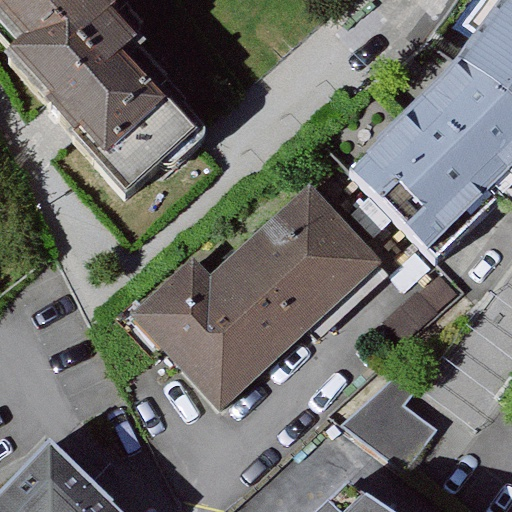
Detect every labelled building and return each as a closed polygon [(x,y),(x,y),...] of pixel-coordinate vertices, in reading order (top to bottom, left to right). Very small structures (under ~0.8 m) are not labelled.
[(33,103),(126,208),(209,135),(169,91),(186,75),(119,0),(0,0),(0,28),(52,87),(33,103)] [(511,0),(503,0),(434,77),(334,182),(457,298),(511,246),(511,0)] [(196,276),(134,337),(228,434),(382,288),(303,205),(211,290),(196,276)] [(435,287),(384,336),(406,358),(456,309),(435,287)] [(396,471),(432,432),(379,384),(343,422),(396,471)] [(0,511),(97,511),(44,463),(0,511)] [(413,511),(367,477),(334,511),(413,511)]
